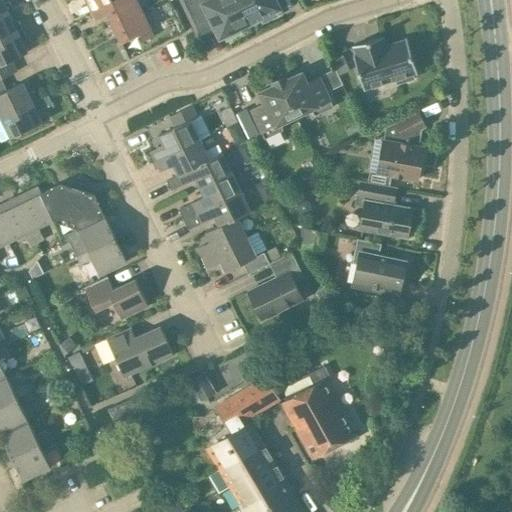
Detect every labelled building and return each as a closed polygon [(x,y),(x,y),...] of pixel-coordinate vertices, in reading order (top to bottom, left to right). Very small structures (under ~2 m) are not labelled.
[(0,0),(0,16),(13,10),(9,1),(4,3),(2,0),(0,0)] [(86,0),(92,11),(113,0),(86,0)] [(112,24),(141,9),(136,0),(113,0),(92,11),(96,19),(108,14),(112,24)] [(183,0),(196,27),(211,20),(219,38),(224,36),(226,40),(241,33),(239,29),(251,23),(239,0),(183,0)] [(239,0),(251,23),(261,19),(263,23),(278,16),(276,11),(281,9),(276,0),(239,0)] [(154,35),(150,28),(141,9),(112,24),(121,42),(139,33),(143,41),(154,35)] [(14,22),(9,13),(14,10),(13,10),(0,16),(0,39),(23,29),(18,20),(14,22)] [(0,78),(1,78),(17,70),(12,59),(28,51),(22,40),(27,38),(23,29),(0,39),(0,78)] [(385,46),(382,37),(354,45),(357,55),(353,56),(363,89),(396,79),(397,84),(414,79),(412,74),(417,72),(407,40),(385,46)] [(342,55),(331,60),(335,69),(338,76),(350,71),(342,55)] [(335,69),(324,74),(331,89),(342,84),(338,76),(335,69)] [(307,83),(302,72),(287,79),(285,75),(278,78),(298,119),(312,112),(315,115),(333,107),(319,77),(307,83)] [(7,89),(1,78),(0,78),(0,117),(37,99),(33,90),(28,93),(23,82),(7,89)] [(264,138),(282,130),(282,126),(298,119),(278,78),(272,81),(273,85),(258,92),(263,103),(251,108),(264,138)] [(37,99),(0,117),(0,138),(1,141),(10,136),(10,137),(42,122),(37,111),(41,109),(53,103),(48,94),(37,99)] [(155,161),(199,139),(190,120),(197,116),(191,105),(169,116),(175,127),(158,135),(163,145),(150,151),(155,161)] [(370,171),(368,183),(390,187),(392,175),(417,180),(423,147),(419,146),(415,146),(417,131),(423,128),(425,127),(418,112),(393,125),(387,128),(384,140),(383,140),(377,173),(370,171)] [(237,121),(227,126),(232,137),(243,132),(237,121)] [(208,158),(199,139),(155,161),(160,171),(173,165),(177,174),(171,177),(221,152),(208,158)] [(247,140),(236,145),(241,156),(252,151),(247,140)] [(199,187),(231,172),(221,152),(171,177),(175,187),(182,183),(182,184),(195,178),(199,187)] [(257,161),(250,164),(253,172),(261,168),(257,161)] [(196,212),(240,191),(231,172),(199,187),(204,196),(191,203),(196,212)] [(266,179),(255,184),(260,195),(271,189),(266,179)] [(360,182),(356,205),(363,206),(359,228),(408,237),(409,231),(413,231),(416,217),(412,216),(414,205),(394,202),(396,188),(390,187),(368,183),(360,182)] [(76,227),(103,214),(94,195),(60,183),(41,192),(54,220),(54,219),(54,220),(55,221),(74,228),(76,227)] [(36,242),(44,239),(38,227),(54,220),(41,192),(38,186),(14,197),(36,242)] [(196,212),(183,219),(188,229),(201,222),(213,216),(218,225),(218,226),(237,216),(250,210),(240,191),(196,212)] [(36,242),(14,197),(0,204),(0,224),(8,242),(24,234),(29,246),(36,242)] [(297,204),(297,210),(300,215),(306,216),(311,212),(312,206),(308,201),(302,201),(297,204)] [(76,256),(115,237),(103,214),(76,227),(83,242),(72,248),(76,256)] [(202,257),(246,236),(237,216),(205,232),(210,241),(197,247),(202,257)] [(0,246),(8,242),(0,224),(0,246)] [(322,250),(327,229),(305,224),(301,246),(322,250)] [(246,236),(202,257),(206,267),(219,261),(224,271),(242,262),(247,273),(248,274),(269,264),(271,263),(271,262),(265,251),(256,255),(246,236)] [(126,261),(115,237),(76,256),(80,264),(91,259),(99,274),(126,261)] [(399,291),(405,261),(378,256),(381,244),(357,239),(352,262),(357,264),(353,285),(371,289),(372,285),(399,291)] [(276,277),(248,291),(261,318),(302,299),(295,285),(304,278),(292,253),(271,263),(269,264),(276,277)] [(28,270),(32,278),(43,272),(37,261),(28,270)] [(113,289),(107,276),(84,287),(95,310),(112,301),(120,318),(147,305),(134,278),(113,289)] [(24,285),(14,290),(19,301),(29,296),(24,285)] [(137,342),(130,326),(106,337),(123,376),(173,354),(162,330),(137,342)] [(68,336),(60,344),(67,352),(76,345),(68,336)] [(0,376),(5,374),(0,363),(0,358),(9,354),(5,346),(0,348),(0,376)] [(79,351),(67,357),(74,371),(86,365),(79,351)] [(325,365),(279,386),(285,400),(281,402),(313,459),(348,439),(350,442),(359,437),(347,412),(345,413),(326,379),(331,377),(325,365)] [(204,370),(188,379),(201,401),(217,392),(204,370)] [(12,389),(5,374),(0,376),(0,404),(27,391),(23,383),(12,389)] [(218,468),(261,442),(247,417),(279,399),(264,376),(244,388),(247,393),(218,411),(231,433),(206,448),(218,468)] [(0,432),(27,420),(20,405),(31,400),(27,391),(0,404),(0,432)] [(34,434),(27,420),(0,432),(0,433),(11,455),(49,437),(45,429),(34,434)] [(22,479),(31,474),(49,466),(42,450),(53,445),(49,437),(11,455),(22,479)] [(229,487),(273,460),(261,442),(218,468),(229,487)] [(240,505),(284,479),(273,460),(229,487),(240,505)] [(243,511),(294,511),(301,508),(284,479),(240,505),(243,511)] [(167,511),(175,511),(184,508),(176,493),(161,501),(167,511)]
